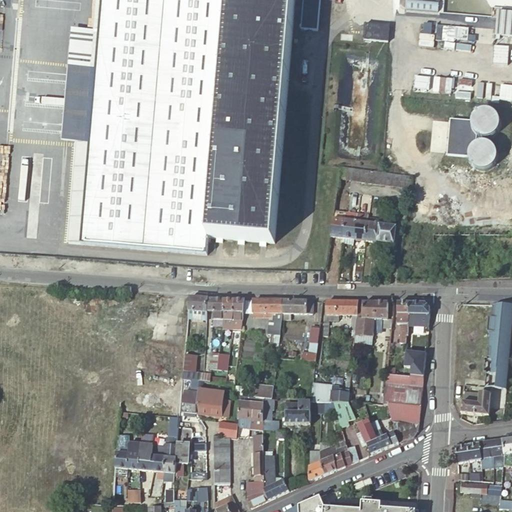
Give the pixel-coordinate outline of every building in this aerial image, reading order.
[(101,0),(99,33),(89,145),(83,214),(80,246),(206,256),(208,239),(228,0),(101,0)] [(228,0),(208,239),(274,245),(295,0),(228,0)] [(430,12),(439,12),(439,2),(430,2),(430,12)] [(511,39),(511,14),(502,14),(501,39),(511,39)] [(365,41),(389,43),(390,26),(366,25),(365,41)] [(62,143),(76,144),(89,145),(99,33),(94,32),(72,30),(62,143)] [(76,144),(69,214),(83,214),(89,145),(76,144)] [(349,180),(350,169),(341,167),(339,179),(349,180)] [(350,180),(357,181),(359,170),(350,169),(349,180),(350,180)] [(383,185),(385,173),(359,170),(357,181),(383,185)] [(383,185),(391,186),(393,175),(385,173),(383,185)] [(400,188),(401,176),(393,175),(391,186),(400,188)] [(400,188),(410,189),(411,177),(401,176),(400,188)] [(335,211),(333,219),(345,221),(346,213),(335,211)] [(347,213),(346,213),(345,221),(357,222),(358,214),(347,213)] [(83,214),(69,214),(66,245),(80,246),(83,214)] [(358,214),(357,222),(368,224),(369,218),(369,216),(358,214)] [(345,221),(333,219),(331,237),(342,238),(345,221)] [(342,238),(354,240),(357,222),(345,221),(342,238)] [(354,240),(365,242),(366,242),(368,224),(357,222),(354,240)] [(366,242),(365,242),(377,243),(380,225),(368,224),(366,242)] [(384,244),(394,245),(396,228),(380,225),(377,243),(377,248),(383,249),(384,244)] [(207,312),(208,300),(190,299),(189,311),(207,313),(207,312)] [(224,310),(224,300),(208,300),(207,312),(213,313),(213,320),(223,320),(223,319),(223,315),(224,310)] [(234,307),(234,300),(224,300),(224,310),(223,315),(223,319),(223,320),(223,327),(233,327),(233,326),(233,320),(234,316),(234,312),(234,307)] [(243,313),(245,301),(234,300),(234,307),(234,312),(234,316),(233,320),(233,326),(242,326),(243,313)] [(254,313),(255,301),(245,301),(243,313),(252,313),(254,313)] [(271,314),(281,314),(282,301),(255,301),(254,313),(271,314)] [(313,315),(313,302),(282,301),(281,314),(313,315)] [(359,303),(326,302),(326,316),(338,316),(353,316),(357,317),(358,310),(359,303)] [(363,310),(358,310),(357,317),(356,328),(375,328),(375,303),(363,303),(363,310)] [(388,304),(375,303),(375,328),(383,328),(383,326),(392,326),(392,321),(388,321),(388,304)] [(409,304),(398,304),(399,325),(401,325),(401,334),(401,344),(406,344),(408,333),(408,325),(409,304)] [(426,304),(409,304),(408,325),(429,326),(431,310),(426,304)] [(504,421),(511,337),(511,305),(493,305),(488,361),(486,377),(485,388),(492,388),(489,418),(488,424),(504,421)] [(207,313),(189,311),(188,319),(207,321),(207,313)] [(281,317),(281,314),(271,314),(271,318),(268,317),(267,324),(280,325),(280,320),(281,317)] [(338,316),(326,316),(324,316),(322,336),(331,337),(331,331),(328,331),(329,321),(338,321),(338,316)] [(270,335),(279,335),(280,325),(267,324),(266,334),(270,335)] [(316,362),(320,329),(311,328),(309,344),(311,344),(310,353),(309,362),(316,362)] [(375,328),(356,328),(356,331),(356,337),(374,337),(375,333),(375,328)] [(269,343),(278,344),(279,335),(270,335),(269,343)] [(374,337),(356,337),(356,343),(373,345),(374,337)] [(309,362),(310,353),(300,352),(299,360),(309,362)] [(211,353),(210,369),(218,370),(219,358),(220,354),(211,353)] [(426,354),(412,353),(411,370),(425,372),(426,354)] [(197,356),(185,355),(184,371),(196,372),(197,356)] [(219,358),(218,370),(228,371),(229,359),(219,358)] [(488,361),(480,360),(479,376),(486,377),(488,361)] [(196,374),(184,372),(183,380),(200,382),(204,382),(205,378),(206,375),(196,374)] [(234,385),(236,374),(228,373),(227,379),(227,385),(234,385)] [(384,406),(388,406),(393,422),(404,423),(419,424),(421,406),(422,406),(423,392),(423,385),(424,378),(397,375),(387,374),(385,397),(384,406)] [(195,386),(183,385),(180,416),(190,417),(190,414),(197,415),(199,389),(200,385),(195,385),(195,386)] [(350,393),(351,389),(347,389),(313,385),(311,402),(311,403),(324,403),(331,404),(334,404),(342,404),(349,404),(349,403),(350,393)] [(272,400),(273,387),(258,386),(258,387),(257,386),(256,398),(257,398),(263,399),(272,400)] [(492,388),(485,388),(485,394),(480,394),(480,395),(479,404),(463,403),(462,415),(489,418),(492,388)] [(203,390),(199,389),(197,415),(209,416),(212,391),(203,390)] [(479,404),(480,395),(475,395),(475,390),(464,389),(463,403),(479,404)] [(223,400),(224,393),(212,391),(209,416),(221,417),(223,400)] [(352,394),(350,393),(349,403),(354,403),(363,404),(364,404),(364,402),(351,401),(352,394)] [(250,420),(252,404),(248,403),(249,398),(241,397),(239,419),(241,419),(250,420)] [(263,408),(263,399),(257,398),(256,398),(252,398),(252,404),(250,420),(263,422),(263,408)] [(275,400),(272,400),(263,399),(263,408),(266,408),(266,410),(271,410),(274,410),(275,400)] [(231,401),(223,400),(221,417),(229,418),(231,401)] [(311,403),(311,402),(300,402),(300,412),(298,412),(298,405),(286,404),(286,418),(286,426),(311,426),(311,415),(311,403)] [(324,403),(311,403),(311,415),(322,415),(324,415),(324,403)] [(354,403),(349,403),(349,404),(357,421),(362,419),(354,403)] [(349,424),(342,404),(334,404),(338,415),(342,430),(350,427),(349,424)] [(357,421),(349,404),(342,404),(349,424),(357,421)] [(250,429),(250,420),(241,419),(240,428),(250,429)] [(263,422),(250,420),(250,429),(264,430),(263,422)] [(276,431),(279,431),(279,421),(271,421),(263,422),(264,430),(264,431),(276,431)] [(372,457),(382,452),(374,434),(373,432),(371,424),(370,421),(359,426),(362,434),(368,446),(372,457)] [(382,452),(392,448),(388,436),(384,438),(379,422),(371,424),(373,432),(374,434),(382,452)] [(419,424),(404,423),(393,422),(397,433),(401,444),(415,438),(419,432),(419,424)] [(237,425),(220,423),(217,437),(230,438),(235,439),(237,425)] [(179,434),(179,427),(172,427),(171,438),(167,437),(166,445),(178,446),(178,444),(179,434)] [(397,433),(388,436),(392,448),(401,444),(397,433)] [(189,445),(190,435),(179,434),(178,444),(189,445)] [(368,446),(362,434),(360,435),(365,447),(368,446)] [(230,438),(217,437),(214,436),(214,447),(230,447),(230,438)] [(255,465),(255,482),(264,482),(264,472),(264,456),(264,452),(263,436),(255,436),(255,452),(255,465)] [(511,439),(502,441),(504,456),(503,467),(505,467),(511,467),(511,439)] [(504,456),(502,441),(495,442),(496,451),(493,451),(494,457),(504,456)] [(496,451),(495,442),(480,444),(482,459),(494,457),(493,451),(496,451)] [(189,445),(178,444),(178,446),(177,455),(176,465),(187,465),(189,445)] [(482,459),(480,444),(468,446),(470,463),(474,462),(475,467),(479,466),(479,462),(482,461),(482,459)] [(178,446),(166,445),(166,453),(177,455),(178,446)] [(155,472),(156,457),(153,457),(154,447),(150,446),(150,450),(143,449),(143,453),(140,453),(139,456),(140,456),(139,471),(140,471),(154,472),(155,472)] [(470,463),(468,446),(456,448),(459,465),(470,463)] [(230,447),(214,447),(214,455),(230,455),(230,447)] [(348,467),(352,465),(348,451),(347,447),(338,450),(339,456),(345,455),(348,467)] [(352,465),(359,462),(355,448),(348,451),(352,465)] [(130,450),(118,449),(116,469),(128,470),(130,450)] [(338,450),(336,450),(337,451),(332,452),(331,449),(321,453),(321,458),(321,464),(333,459),(339,456),(338,450)] [(140,453),(140,451),(130,450),(128,470),(139,471),(140,456),(139,456),(140,453)] [(164,473),(166,453),(156,452),(156,457),(155,472),(158,472),(164,473)] [(177,455),(166,453),(164,473),(164,480),(174,481),(175,481),(176,465),(177,455)] [(321,458),(321,453),(311,453),(311,462),(321,458)] [(337,472),(348,467),(345,455),(339,456),(333,459),(337,472)] [(264,472),(274,472),(274,456),(272,456),(264,456),(264,472)] [(503,467),(504,456),(494,457),(494,468),(503,467)] [(494,468),(494,457),(482,459),(482,461),(483,469),(494,468)] [(321,464),(321,458),(311,462),(311,468),(310,468),(310,483),(326,476),(321,464)] [(321,464),(326,476),(337,472),(333,459),(321,464)] [(214,462),(214,470),(230,470),(230,462),(214,462)] [(128,470),(116,469),(115,478),(128,479),(128,470)] [(214,470),(214,486),(231,485),(230,470),(214,470)] [(264,490),(269,502),(290,492),(285,482),(274,486),(274,472),(264,472),(264,482),(264,490)] [(471,473),(471,480),(480,481),(479,473),(471,473)] [(371,484),(369,479),(362,482),(364,487),(371,484)] [(247,496),(252,509),(269,502),(264,490),(264,482),(255,482),(247,482),(247,496)] [(363,487),(361,482),(353,486),(355,491),(363,487)] [(468,484),(468,493),(473,494),(482,494),(487,494),(488,486),(480,485),(480,488),(473,488),(474,485),(468,484)] [(499,489),(502,489),(502,487),(494,486),(493,495),(499,495),(499,489)] [(202,502),(208,502),(207,489),(197,490),(197,500),(197,501),(202,501),(202,502)] [(173,497),(174,490),(166,490),(165,503),(167,503),(170,502),(173,502),(173,499),(173,498),(173,497)] [(197,500),(197,490),(188,491),(187,499),(197,500)] [(128,494),(128,504),(141,503),(141,497),(138,497),(138,494),(128,494)] [(487,494),(482,494),(482,498),(482,505),(501,506),(501,501),(502,496),(499,495),(493,495),(487,494)] [(215,504),(214,511),(238,511),(231,497),(215,504)] [(390,511),(382,511),(382,506),(362,505),(362,510),(324,507),(320,499),(298,508),(298,511),(390,511)] [(510,510),(511,510),(511,502),(501,501),(501,506),(501,509),(510,510)]
